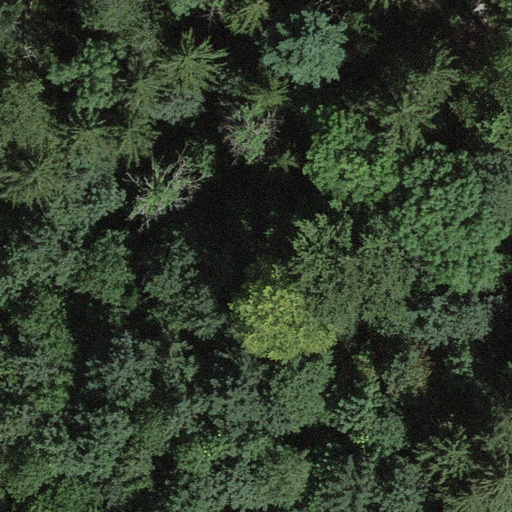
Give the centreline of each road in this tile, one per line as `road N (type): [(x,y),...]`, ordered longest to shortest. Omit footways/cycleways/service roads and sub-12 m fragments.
road 1 (track): [(511,376),(384,320),(317,400),(281,511)]
road 2 (track): [(479,0),(439,68),(384,208),(384,320)]
